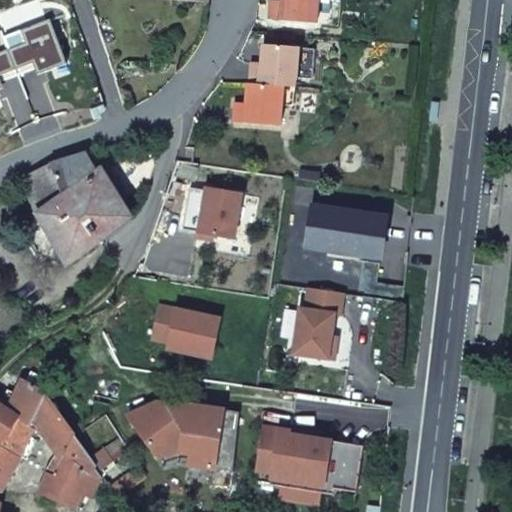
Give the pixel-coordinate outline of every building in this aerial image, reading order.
[(270,6),(269,21),(316,24),(317,0),(281,0),(281,2),(280,7),(270,6)] [(48,21),(23,31),(27,43),(10,50),(16,65),(33,59),(38,72),(64,63),(48,21)] [(249,69),(248,84),(284,87),(295,88),(298,48),(262,45),(261,65),(260,70),(249,69)] [(0,71),(12,68),(6,52),(0,53),(0,71)] [(235,108),(234,123),(281,127),(283,98),(284,87),(248,84),(246,104),(246,109),(235,108)] [(284,87),(283,98),(295,99),(295,88),(284,87)] [(51,163),(21,179),(39,214),(68,263),(131,217),(102,172),(100,172),(87,153),(51,163)] [(190,189),(183,231),(235,240),(242,196),(207,189),(206,192),(190,189)] [(313,208),(306,247),(381,259),(387,220),(313,208)] [(344,295),(308,290),(305,310),(299,309),(293,355),(328,360),(332,337),(335,315),(341,316),(344,295)] [(160,306),(152,340),(169,343),(167,349),(212,359),(220,320),(160,306)] [(338,338),(332,337),(328,360),(334,361),(338,338)] [(0,403),(0,436),(5,440),(17,415),(30,422),(44,392),(23,381),(9,409),(0,403)] [(0,448),(0,492),(2,493),(21,458),(29,440),(31,436),(36,439),(43,433),(59,456),(48,471),(40,492),(73,510),(78,500),(96,465),(88,454),(44,392),(30,422),(17,415),(5,440),(3,444),(0,448)] [(157,406),(136,414),(157,461),(179,454),(190,455),(189,467),(232,472),(239,413),(181,406),(157,406)] [(290,431),(263,427),(255,471),(282,475),(280,480),(355,492),(358,470),(362,447),(289,435),(290,431)] [(29,440),(21,458),(27,460),(36,443),(29,440)] [(100,445),(88,454),(96,465),(97,467),(110,459),(100,445)] [(179,454),(157,461),(162,472),(177,465),(189,467),(190,455),(179,454)] [(84,504),(100,472),(97,467),(96,465),(78,500),(84,504)]
